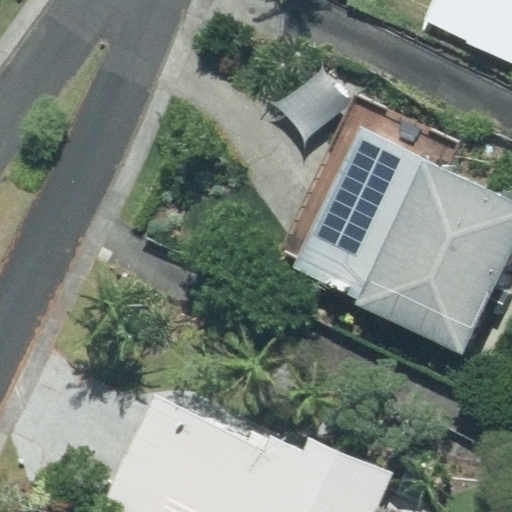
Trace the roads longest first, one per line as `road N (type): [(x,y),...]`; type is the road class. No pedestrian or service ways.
road 1 (residential): [(151,0),(0,371)]
road 2 (unknown): [(313,0),(511,104)]
road 3 (residential): [(0,127),(102,0)]
